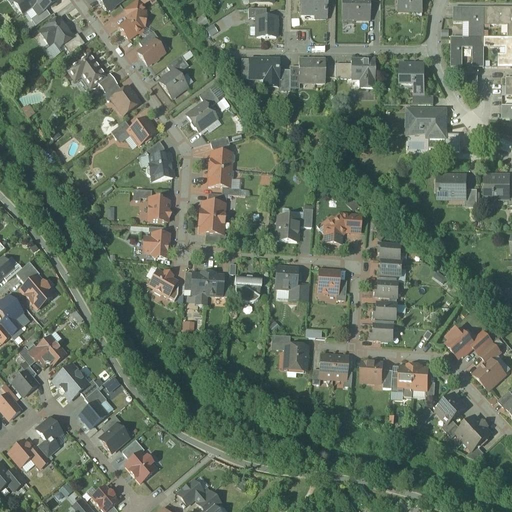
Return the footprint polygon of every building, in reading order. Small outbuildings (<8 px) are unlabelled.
[(20,0),(27,8),(33,3),(30,0),(20,0)] [(58,3),(56,0),(30,0),(33,3),(35,7),(38,5),(44,13),(42,14),(42,15),(50,9),(52,10),(56,7),(56,4),(58,3)] [(98,0),(97,1),(107,14),(108,13),(110,13),(114,10),(115,8),(124,1),(122,0),(98,0)] [(300,0),(301,18),(301,16),(315,16),(315,21),(326,21),(326,1),(326,0),(300,0)] [(368,0),(342,0),(342,18),(354,18),(354,23),(369,23),(369,2),(368,0)] [(396,0),(397,14),(423,15),(422,0),(396,0)] [(136,2),(124,12),(128,18),(127,26),(124,26),(119,30),(122,34),(121,38),(125,39),(128,43),(137,36),(142,37),(143,29),(144,29),(145,20),(144,20),(145,14),(136,2)] [(484,10),(455,9),(455,15),(453,15),(453,24),(470,25),(470,30),(469,30),(469,40),(484,40),(484,10)] [(511,9),(489,10),(489,27),(508,27),(508,40),(511,39),(511,9)] [(266,11),(248,11),(248,21),(256,21),(257,20),(266,20),(266,11)] [(58,22),(55,24),(54,23),(46,28),(47,30),(39,36),(48,48),(54,44),(59,51),(63,48),(73,40),(59,21),(58,22),(54,16),(50,18),(50,19),(53,16),(58,22)] [(266,20),(257,20),(256,21),(256,40),(276,40),(276,20),(266,20)] [(210,37),(217,34),(213,26),(206,30),(210,37)] [(153,34),(139,45),(143,51),(154,43),(155,43),(158,41),(153,34)] [(73,40),(63,48),(69,56),(65,59),(66,60),(80,49),(84,46),(77,36),(73,40)] [(469,40),(451,39),(451,69),(462,69),(463,50),(472,50),(472,70),(484,70),(484,49),(484,40),(469,40)] [(511,39),(508,40),(484,40),(484,49),(507,49),(507,61),(498,61),(498,70),(511,69),(511,39)] [(143,51),(137,55),(147,68),(152,65),(154,65),(157,62),(158,61),(164,56),(155,43),(154,43),(143,51)] [(105,80),(89,58),(88,59),(80,49),(80,50),(87,59),(67,74),(74,83),(81,79),(90,91),(97,86),(105,80)] [(188,69),(181,58),(166,69),(171,75),(174,73),(177,77),(188,69)] [(278,62),(249,62),(249,82),(268,82),(268,90),(278,90),(278,62)] [(316,63),(299,63),(299,70),(299,86),(325,86),(325,63),(316,63)] [(374,63),(351,63),(351,67),(351,82),(360,82),(360,91),(373,91),(373,82),(374,82),(374,63)] [(351,67),(335,67),(335,82),(351,82),(351,67)] [(424,68),(408,68),(408,67),(401,67),(401,90),(424,90),(424,68)] [(299,70),(290,70),(290,73),(290,86),(299,86),(299,70)] [(171,75),(159,84),(171,101),(187,90),(177,77),(174,73),(171,75)] [(290,73),(281,73),(281,94),(290,94),(290,86),(290,73)] [(105,80),(97,86),(105,96),(117,87),(109,77),(105,80)] [(105,96),(102,98),(106,104),(109,104),(113,101),(113,100),(122,94),(117,87),(105,96)] [(122,94),(113,100),(113,101),(117,106),(117,109),(118,110),(117,112),(120,117),(122,117),(123,118),(139,107),(127,90),(122,94)] [(209,92),(199,99),(204,106),(204,105),(208,111),(218,104),(209,92)] [(433,99),(417,99),(417,107),(433,107),(433,99)] [(204,106),(198,110),(197,110),(193,113),(187,118),(191,124),(190,127),(194,131),(196,132),(198,134),(216,121),(208,111),(204,105),(204,106)] [(27,106),(21,111),(27,120),(34,115),(27,106)] [(511,107),(502,108),(502,122),(510,122),(510,125),(511,124),(511,107)] [(445,113),(409,113),(409,123),(411,123),(410,133),(430,133),(430,141),(445,141),(446,141),(446,137),(446,133),(445,133),(445,113)] [(130,131),(128,133),(131,138),(139,148),(144,145),(146,145),(150,142),(151,140),(156,136),(145,121),(130,131)] [(125,124),(111,135),(116,143),(121,140),(123,144),(131,138),(128,133),(130,131),(125,124)] [(459,137),(446,137),(446,141),(445,141),(445,154),(459,154),(459,137)] [(227,140),(210,145),(212,152),(213,152),(212,156),(226,157),(226,148),(229,148),(227,140)] [(159,144),(145,154),(149,159),(151,169),(148,169),(146,171),(147,177),(149,178),(152,178),(153,184),(173,181),(169,158),(165,159),(164,150),(159,144)] [(212,156),(211,156),(211,163),(210,163),(209,172),(230,173),(231,167),(233,165),(234,159),(231,157),(226,157),(212,156)] [(230,173),(209,172),(209,176),(210,176),(209,189),(222,190),(229,190),(230,183),(232,181),(232,176),(230,173)] [(466,179),(438,178),(438,202),(465,203),(466,203),(466,193),(466,179)] [(509,179),(485,179),(485,202),(485,199),(493,200),(493,202),(508,202),(509,202),(509,190),(509,179)] [(229,190),(222,190),(221,198),(226,198),(239,199),(240,192),(238,190),(229,190)] [(152,194),(134,193),(133,204),(140,204),(140,201),(149,202),(151,200),(152,194)] [(477,193),(466,193),(466,203),(465,203),(465,211),(477,211),(477,193)] [(160,203),(153,202),(151,200),(149,202),(148,224),(167,226),(168,220),(170,218),(168,215),(169,205),(160,205),(160,203)] [(199,221),(223,223),(224,208),(202,207),(202,215),(200,214),(199,221)] [(312,213),(303,212),(303,221),(302,230),(311,231),(312,213)] [(339,218),(333,223),(332,222),(330,222),(326,226),(326,228),(329,232),(325,236),(324,246),(340,248),(341,238),(345,235),(350,235),(351,219),(339,218)] [(360,219),(351,219),(350,235),(359,235),(360,219)] [(303,221),(280,220),(279,232),(277,231),(277,244),(297,245),(298,230),(302,230),(303,221)] [(223,223),(199,221),(199,228),(201,228),(200,236),(222,238),(223,223)] [(156,237),(152,237),(152,242),(146,241),(145,256),(151,257),(151,259),(155,264),(157,262),(167,262),(168,254),(167,254),(167,249),(168,249),(169,238),(156,237)] [(399,248),(377,247),(377,255),(379,255),(379,262),(381,263),(400,264),(401,256),(398,256),(399,248)] [(2,261),(0,263),(0,282),(12,272),(2,261)] [(402,264),(381,263),(380,270),(378,269),(377,278),(399,280),(399,272),(402,272),(402,264)] [(17,276),(15,277),(25,289),(35,281),(40,287),(42,286),(37,280),(39,278),(29,266),(22,272),(17,276)] [(22,272),(18,267),(13,271),(17,276),(22,272)] [(297,272),(277,271),(276,283),(275,284),(275,289),(277,292),(283,292),(285,290),(290,291),(295,291),(296,288),(297,272)] [(339,275),(319,273),(318,293),(325,293),(327,296),(336,297),(337,297),(338,283),(339,275)] [(163,277),(157,274),(148,290),(155,293),(154,295),(160,298),(161,297),(168,301),(177,285),(171,282),(172,280),(164,275),(163,277)] [(192,276),(185,276),(184,293),(191,294),(192,276)] [(200,278),(197,278),(197,276),(192,276),(191,294),(193,294),(196,298),(196,307),(206,308),(206,299),(208,277),(204,277),(204,281),(202,281),(202,280),(200,278)] [(223,280),(212,279),(212,277),(208,277),(206,299),(221,300),(223,282),(223,280)] [(40,287),(35,281),(25,289),(20,293),(25,299),(25,300),(31,307),(32,307),(37,313),(51,301),(46,294),(48,292),(43,285),(42,286),(40,287)] [(252,281),(246,281),(235,281),(234,290),(236,290),(236,291),(235,291),(235,292),(235,295),(236,297),(237,300),(240,303),(242,305),(246,306),(249,306),(252,306),(255,305),(257,303),(259,301),(259,292),(261,292),(261,282),(252,282),(252,281)] [(347,284),(338,283),(337,297),(336,297),(336,303),(345,304),(347,284)] [(379,284),(377,284),(377,291),(375,291),(374,300),(390,301),(395,301),(396,293),(398,294),(399,286),(396,285),(379,284)] [(308,289),(296,288),(295,291),(290,291),(290,304),(307,305),(308,289)] [(22,316),(8,299),(0,306),(0,315),(5,322),(9,327),(13,324),(22,316)] [(389,307),(376,306),(376,313),(373,313),(372,321),(375,322),(394,323),(394,315),(397,315),(397,307),(396,307),(389,307)] [(22,316),(13,324),(19,330),(28,323),(22,316)] [(19,330),(13,324),(9,327),(5,322),(0,326),(1,328),(10,339),(20,331),(19,330)] [(183,324),(182,333),(193,334),(194,325),(183,324)] [(375,328),(372,327),(372,334),(369,334),(369,343),(382,344),(382,345),(388,346),(388,344),(391,344),(391,337),(393,337),(394,329),(393,329),(375,328)] [(10,339),(1,328),(0,329),(0,336),(1,338),(0,338),(0,346),(1,347),(10,339)] [(320,341),(320,333),(305,332),(305,341),(320,341)] [(460,333),(454,338),(454,340),(446,348),(459,361),(462,358),(464,358),(473,351),(475,349),(472,345),(460,333)] [(492,346),(483,335),(472,345),(475,349),(473,351),(479,358),(492,346)] [(290,340),(272,339),(271,353),(285,354),(285,349),(289,349),(290,340)] [(49,340),(36,351),(34,348),(27,353),(26,355),(29,358),(35,365),(38,363),(42,368),(43,368),(51,368),(52,369),(65,358),(49,340)] [(492,346),(479,358),(486,366),(491,362),(492,364),(501,356),(492,346)] [(289,349),(285,349),(285,354),(284,365),(287,365),(287,374),(306,375),(306,367),(307,366),(308,360),(307,359),(307,350),(289,349)] [(25,350),(18,356),(24,363),(29,358),(26,355),(27,353),(25,350)] [(35,365),(29,358),(24,363),(28,368),(30,370),(35,365)] [(332,382),(333,360),(320,359),(320,373),(319,381),(320,381),(332,382)] [(333,360),(332,382),(345,383),(346,383),(346,375),(347,361),(333,360)] [(486,366),(474,378),(488,393),(505,378),(492,364),(491,362),(486,366)] [(383,367),(362,365),(361,385),(374,386),(375,384),(384,384),(385,377),(385,373),(382,373),(383,367)] [(30,370),(28,368),(23,373),(25,375),(26,375),(31,382),(36,377),(30,370)] [(411,370),(400,369),(400,381),(399,392),(400,392),(404,392),(413,393),(415,369),(411,369),(411,370)] [(421,370),(421,371),(418,371),(419,369),(415,369),(413,393),(426,394),(427,394),(428,385),(429,371),(421,370)] [(69,371),(54,384),(70,403),(79,396),(86,390),(85,389),(87,388),(76,375),(74,376),(69,371)] [(393,374),(385,373),(385,377),(384,384),(383,391),(392,392),(393,380),(393,374)] [(31,382),(26,375),(25,375),(12,386),(24,400),(37,388),(31,382)] [(346,375),(346,383),(345,383),(344,390),(352,390),(353,375),(346,375)] [(113,380),(103,388),(112,399),(122,390),(113,380)] [(87,388),(85,389),(86,390),(79,396),(85,402),(97,392),(98,391),(92,383),(87,388)] [(435,386),(428,385),(427,394),(426,394),(426,397),(428,400),(434,400),(435,386)] [(18,402),(6,388),(1,392),(7,398),(13,405),(18,402)] [(106,403),(97,392),(85,402),(91,410),(96,405),(99,409),(106,403)] [(413,393),(404,392),(404,398),(405,400),(413,401),(413,393)] [(511,396),(509,394),(498,404),(504,411),(505,410),(504,410),(511,402),(511,396)] [(454,397),(436,414),(447,426),(448,427),(452,423),(467,410),(454,397)] [(13,405),(7,398),(0,403),(0,413),(9,424),(20,414),(13,405)] [(99,409),(96,405),(91,410),(80,419),(90,432),(107,418),(99,409)] [(429,411),(419,421),(424,426),(434,416),(429,411)] [(120,425),(115,419),(101,431),(106,437),(116,428),(117,428),(120,425)] [(461,432),(457,436),(472,453),(473,454),(477,449),(491,437),(485,430),(487,428),(483,424),(481,426),(475,419),(461,432)] [(52,424),(51,424),(49,422),(36,433),(45,443),(49,448),(53,444),(62,437),(56,431),(57,429),(52,424)] [(452,423),(448,427),(447,426),(442,431),(447,436),(457,427),(452,423)] [(457,427),(447,436),(452,441),(457,436),(456,436),(461,432),(457,427)] [(106,437),(101,441),(105,445),(103,447),(111,456),(126,444),(121,438),(123,436),(117,428),(116,428),(106,437)] [(53,444),(49,448),(45,443),(38,450),(47,461),(59,450),(53,444)] [(122,466),(136,487),(156,474),(136,443),(121,453),(127,463),(122,466)] [(32,454),(23,444),(9,456),(21,470),(31,461),(35,458),(32,454)] [(477,449),(473,454),(472,453),(466,459),(477,464),(485,457),(477,449)] [(38,450),(32,454),(35,458),(31,461),(40,472),(49,464),(47,461),(38,450)] [(0,469),(0,492),(8,486),(12,483),(7,478),(0,469)] [(25,485),(14,472),(7,478),(12,483),(8,486),(14,494),(25,485)] [(193,485),(190,487),(189,487),(184,491),(184,492),(178,498),(187,508),(194,502),(201,496),(202,495),(193,485)] [(109,494),(105,489),(91,501),(95,506),(94,507),(99,511),(100,511),(110,511),(113,510),(119,505),(114,500),(115,499),(110,494),(109,494)] [(219,507),(210,496),(205,501),(201,496),(194,502),(198,506),(198,507),(201,511),(214,511),(219,507)] [(90,511),(83,503),(73,511),(90,511)]
